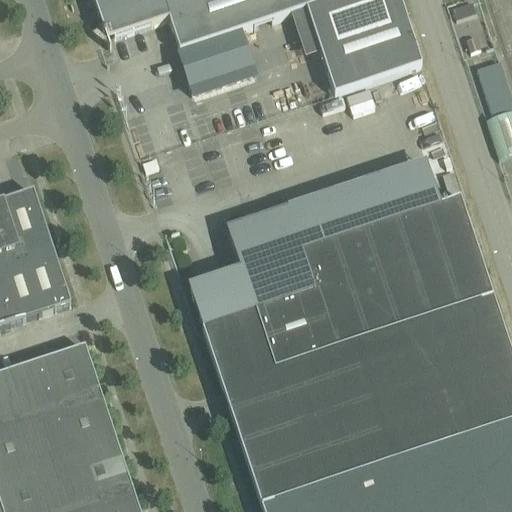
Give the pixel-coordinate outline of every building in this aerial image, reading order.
[(91,0),(98,21),(107,47),(169,26),(180,58),(306,16),(356,0),(91,0)] [(422,73),(398,0),(356,0),(306,16),(334,102),(422,73)] [(511,117),(487,126),(501,164),(511,160),(511,117)] [(3,208),(22,265),(53,255),(34,198),(3,208)] [(202,336),(260,511),(511,511),(511,362),(460,206),(302,258),(289,219),(228,239),(255,318),(202,336)] [(0,208),(0,272),(22,265),(3,208),(0,208)] [(53,255),(22,265),(40,322),(71,312),(53,255)] [(0,272),(0,301),(10,332),(40,322),(22,265),(0,272)] [(0,335),(10,332),(0,301),(0,335)] [(137,511),(133,499),(134,498),(134,497),(133,497),(118,451),(118,450),(118,449),(117,450),(102,403),(103,403),(102,401),(101,402),(91,371),(85,354),(0,381),(0,511),(137,511)]
